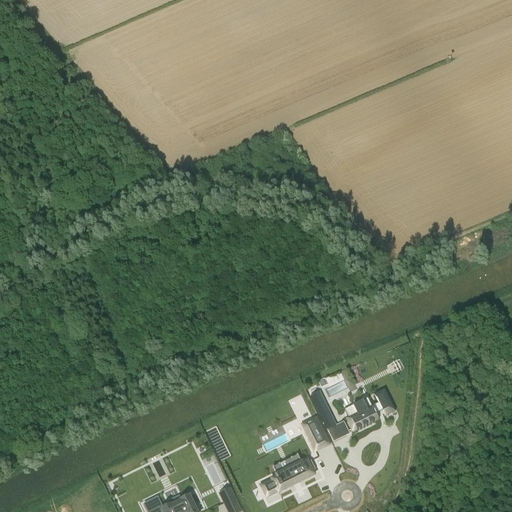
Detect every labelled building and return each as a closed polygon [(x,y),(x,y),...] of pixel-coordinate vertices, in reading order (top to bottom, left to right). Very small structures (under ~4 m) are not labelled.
[(336,427),(328,411),(319,392),(310,397),(327,431),(336,427)] [(375,398),(379,406),(371,410),(367,402),(353,409),(357,417),(347,422),(353,434),(377,422),(375,417),(382,413),(385,418),(394,414),(384,394),(375,398)] [(278,409),(281,416),(297,409),(293,402),(278,409)] [(315,453),(329,446),(316,419),(302,426),(315,453)] [(272,481),(261,487),(267,498),(277,493),(278,494),(279,493),(279,492),(283,490),(284,491),(285,490),(284,489),(289,487),(289,488),(291,488),(290,487),(293,485),(294,486),(294,485),(298,483),(298,484),(299,484),(298,483),(301,481),(302,482),(303,482),(301,478),(315,471),(311,462),(308,463),(308,462),(306,463),(307,464),(302,466),(301,463),(300,464),(300,465),(296,467),(295,466),(294,467),(292,468),(291,469),(287,471),(285,472),(283,473),(283,472),(282,473),(282,474),(278,476),(277,475),(276,476),(277,478),(273,481),(272,479),(271,480),(272,481)] [(230,490),(219,495),(226,507),(228,511),(240,511),(236,502),(230,490)] [(144,505),(147,511),(199,511),(195,504),(193,505),(189,497),(181,502),(179,498),(169,502),(171,506),(163,510),(162,508),(157,498),(144,505)]
